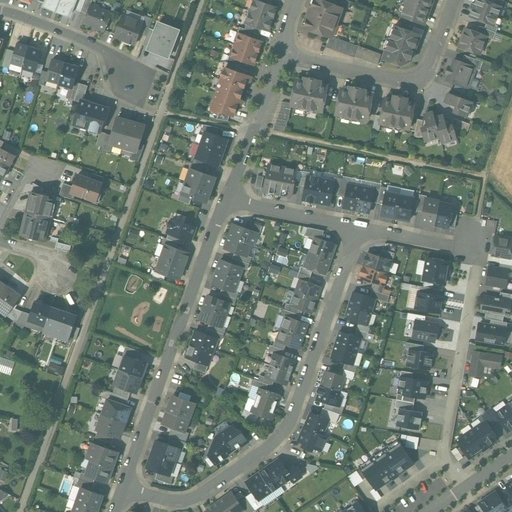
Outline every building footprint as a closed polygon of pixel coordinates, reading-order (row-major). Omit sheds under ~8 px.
[(69,16),(72,9),(75,0),(46,0),(45,4),(44,7),(69,16)] [(75,0),(72,9),(80,12),(85,0),(75,0)] [(85,0),(80,12),(87,15),(90,6),(92,0),(85,0)] [(253,0),(249,12),(272,20),(273,17),(274,18),(276,11),(275,11),(276,8),(270,6),(255,1),(253,0)] [(330,37),(331,37),(341,10),(313,0),(312,0),(303,28),(330,37)] [(343,0),(341,0),(340,5),(351,9),(353,3),(343,0)] [(406,0),(400,16),(424,25),(432,0),(406,0)] [(493,5),(480,0),(475,0),(474,5),(472,4),(470,10),(472,10),(469,17),(486,23),(494,26),(501,8),(501,7),(493,5)] [(501,7),(501,8),(504,9),(507,3),(497,0),(494,0),(493,5),(501,7)] [(115,2),(113,7),(119,10),(121,4),(115,2)] [(98,29),(104,31),(111,15),(99,10),(100,9),(99,7),(94,5),(92,6),(92,7),(90,6),(87,15),(84,23),(90,26),(89,27),(98,30),(98,29)] [(271,23),(272,20),(249,12),(245,24),(247,24),(261,30),(268,32),(269,29),(270,29),(272,23),(271,23)] [(142,23),(123,16),(114,38),(134,45),(139,34),(143,24),(142,23)] [(145,17),(142,23),(143,24),(139,34),(146,36),(149,29),(153,20),(145,17)] [(179,31),(158,23),(155,31),(148,48),(147,50),(168,58),(179,31)] [(484,29),(496,33),(498,27),(494,26),(486,23),(484,29)] [(261,30),(247,24),(245,30),(252,32),(259,35),(261,30)] [(411,33),(395,27),(383,59),(395,64),(395,62),(403,65),(411,62),(422,37),(411,33)] [(411,33),(422,37),(424,32),(413,27),(411,33)] [(479,27),(476,33),(486,37),(486,38),(493,40),(496,33),(484,29),(479,27)] [(252,32),(245,30),(239,28),(237,34),(239,35),(239,34),(250,38),(252,32)] [(155,31),(149,29),(146,36),(142,46),(148,48),(155,31)] [(459,47),(479,55),(486,38),(486,37),(476,33),(465,29),(459,47)] [(235,46),(258,54),(262,42),(250,38),(239,34),(239,35),(238,36),(236,36),(234,41),(236,43),(235,46)] [(354,58),(358,47),(331,37),(330,37),(326,48),(354,58)] [(14,50),(17,42),(11,40),(8,48),(14,50)] [(22,67),(28,48),(16,44),(14,52),(11,63),(22,67)] [(258,54),(235,46),(233,49),(231,50),(230,54),(231,56),(231,57),(230,58),(241,62),(253,66),(258,54)] [(358,47),(354,58),(377,66),(381,55),(358,47)] [(41,52),(28,48),(22,67),(22,69),(35,73),(41,52)] [(9,69),(11,63),(14,52),(7,50),(2,67),(9,69)] [(239,67),(241,62),(230,58),(231,57),(229,56),(227,63),(237,66),(239,67)] [(458,59),(457,62),(476,69),(480,71),(483,63),(464,56),(463,60),(458,59)] [(65,64),(52,61),(48,73),(46,81),(59,84),(65,64)] [(457,62),(454,61),(451,69),(449,68),(446,75),(448,76),(446,81),(468,89),(476,69),(457,62)] [(235,72),(237,66),(227,63),(224,62),(222,68),(224,69),(225,68),(235,72)] [(78,68),(65,64),(59,84),(58,85),(69,88),(72,89),(73,82),(78,68)] [(224,69),(221,80),(243,88),(246,82),(249,83),(251,78),(235,72),(225,68),(224,69)] [(48,73),(42,71),(38,85),(44,87),(46,81),(48,73)] [(303,81),(297,80),(295,89),(292,90),(291,97),(293,100),(292,104),(291,106),(321,112),(322,106),(325,104),(326,97),(324,95),(326,86),(319,85),(320,82),(303,78),(303,81)] [(239,100),(243,88),(221,80),(209,111),(218,114),(219,115),(220,112),(230,116),(233,117),(237,105),(241,106),(243,101),(239,100)] [(73,82),(72,89),(69,88),(66,99),(74,102),(79,84),(73,82)] [(88,87),(79,84),(74,102),(80,103),(81,100),(83,101),(88,87)] [(348,91),(342,89),(340,98),(338,99),(336,107),(338,109),(336,116),(366,122),(367,114),(370,114),(371,106),(369,104),(371,95),(365,94),(365,91),(349,88),(348,91)] [(451,89),(449,95),(464,100),(466,95),(451,89)] [(506,95),(496,92),(492,104),(502,107),(506,95)] [(455,113),(467,117),(472,103),(464,100),(449,95),(447,94),(444,102),(451,105),(455,113)] [(393,100),(385,99),(381,117),(380,124),(409,130),(414,105),(406,103),(407,99),(393,96),(393,100)] [(83,101),(81,100),(80,103),(73,127),(80,129),(81,127),(87,129),(94,105),(88,103),(88,102),(83,101)] [(292,104),(282,102),(280,114),(278,114),(277,120),(275,126),(274,126),(273,131),(284,134),(285,128),(286,128),(287,122),(288,122),(291,106),(292,104)] [(107,109),(94,105),(87,129),(100,133),(107,109)] [(227,122),(230,116),(220,112),(219,115),(218,114),(216,120),(227,122)] [(425,142),(439,138),(434,118),(433,113),(424,115),(426,120),(423,121),(421,129),(424,137),(425,142)] [(380,124),(381,117),(375,116),(372,130),(379,131),(380,124)] [(442,116),(434,118),(439,138),(441,143),(456,140),(453,132),(452,128),(450,127),(444,123),(442,116)] [(112,136),(109,145),(113,146),(122,149),(130,122),(117,118),(112,136)] [(453,119),(450,127),(452,128),(453,132),(460,130),(467,132),(470,125),(453,119)] [(421,129),(423,121),(417,120),(414,137),(419,139),(424,137),(421,129)] [(130,122),(122,149),(133,152),(136,153),(139,144),(144,126),(130,122)] [(205,132),(216,136),(219,129),(204,125),(202,132),(204,133),(205,132)] [(204,133),(200,145),(224,154),(229,141),(216,136),(205,132),(204,133)] [(106,134),(100,133),(96,146),(102,148),(106,134)] [(112,136),(106,134),(102,148),(100,151),(110,155),(113,146),(109,145),(112,136)] [(133,152),(130,160),(138,163),(144,146),(139,144),(136,153),(133,152)] [(219,167),(224,154),(200,145),(195,158),(195,159),(210,164),(219,167)] [(0,148),(0,162),(9,167),(15,156),(0,148)] [(298,148),(295,154),(301,157),(304,151),(298,148)] [(208,169),(210,164),(195,159),(195,158),(193,157),(191,163),(208,169)] [(0,162),(0,177),(3,179),(9,167),(0,162)] [(206,175),(208,169),(191,163),(188,169),(190,170),(190,169),(206,175)] [(263,193),(277,196),(283,168),(269,165),(263,193)] [(404,172),(409,177),(414,173),(409,167),(406,167),(404,172)] [(296,171),(283,168),(277,196),(291,198),(296,171)] [(190,170),(185,183),(211,192),(215,178),(206,175),(190,169),(190,170)] [(299,187),(305,188),(308,177),(309,177),(309,173),(302,172),(299,187)] [(92,174),(90,180),(102,184),(104,178),(92,174)] [(90,180),(77,175),(73,188),(71,194),(73,194),(96,202),(102,184),(90,180)] [(258,177),(255,188),(261,190),(263,178),(258,177)] [(303,201),(316,203),(321,180),(309,177),(308,177),(305,188),(303,201)] [(338,197),(342,180),(334,178),(333,182),(334,182),(331,195),(338,197)] [(451,178),(444,182),(448,189),(455,185),(451,178)] [(333,182),(321,180),(316,203),(329,206),(331,195),(334,182),(333,182)] [(338,197),(345,198),(348,185),(349,181),(342,180),(338,197)] [(206,204),(211,192),(185,183),(181,195),(191,199),(206,204)] [(33,184),(31,193),(42,195),(43,189),(33,184)] [(73,188),(63,184),(59,196),(71,200),(73,194),(71,194),(73,188)] [(343,209),(356,211),(360,188),(348,185),(345,198),(343,209)] [(377,204),(381,188),(373,186),(373,190),(371,203),(377,204)] [(373,190),(360,188),(356,211),(368,214),(371,203),(373,190)] [(383,206),(386,193),(387,189),(381,188),(377,204),(383,206)] [(31,193),(26,213),(37,215),(51,219),(55,201),(46,199),(47,197),(42,195),(31,193)] [(381,216),(395,219),(400,195),(386,193),(383,206),(381,216)] [(417,212),(420,195),(414,194),(413,198),(411,212),(416,213),(417,212)] [(189,205),(191,199),(181,195),(180,195),(178,201),(189,205)] [(413,198),(400,195),(395,219),(409,222),(411,212),(413,198)] [(417,212),(423,213),(425,199),(426,199),(427,197),(420,195),(417,212)] [(426,199),(425,199),(423,213),(420,224),(434,227),(434,226),(439,203),(439,202),(426,199)] [(453,206),(439,203),(434,226),(441,227),(442,228),(446,229),(448,228),(452,211),(453,206)] [(452,211),(448,228),(454,229),(458,212),(452,211)] [(32,237),(37,215),(26,213),(20,234),(32,237)] [(45,240),(51,219),(37,215),(32,237),(45,240)] [(196,229),(171,220),(171,222),(170,222),(168,227),(170,228),(168,234),(185,240),(191,242),(196,229)] [(246,222),(244,229),(257,234),(257,235),(259,235),(262,227),(246,222)] [(238,225),(233,224),(228,237),(251,245),(253,246),(257,235),(257,234),(244,229),(237,227),(238,225)] [(314,238),(320,240),(323,232),(307,228),(305,236),(314,239),(314,238)] [(185,240),(168,234),(166,240),(177,243),(183,246),(185,240)] [(251,245),(228,237),(224,249),(235,253),(246,257),(247,257),(251,245)] [(308,255),(330,263),(336,246),(320,240),(314,238),(314,239),(308,255)] [(511,253),(511,240),(494,238),(491,256),(511,259),(511,253)] [(175,249),(177,243),(166,240),(164,239),(162,244),(165,246),(175,249)] [(57,243),(55,249),(69,253),(70,247),(57,243)] [(165,246),(160,259),(184,267),(189,254),(175,249),(165,246)] [(380,258),(391,261),(391,262),(392,262),(395,254),(382,250),(380,258)] [(235,253),(233,259),(249,264),(251,258),(247,257),(246,257),(235,253)] [(380,258),(367,254),(363,266),(387,274),(391,262),(391,261),(380,258)] [(312,272),(325,276),(330,263),(308,255),(304,269),(312,272)] [(179,280),(184,267),(160,259),(155,272),(166,275),(179,280)] [(233,259),(231,264),(243,269),(242,269),(247,271),(249,264),(233,259)] [(427,259),(423,281),(425,281),(443,284),(445,285),(449,262),(427,259)] [(220,261),(216,273),(238,281),(242,269),(243,269),(231,264),(220,261)] [(387,274),(363,266),(359,279),(373,283),(383,286),(384,286),(387,274)] [(310,277),(312,272),(304,269),(301,268),(299,273),(310,277)] [(499,270),(489,268),(486,285),(506,288),(508,272),(499,270)] [(164,281),(166,275),(155,272),(152,271),(150,276),(164,281)] [(234,292),(238,281),(216,273),(211,285),(222,289),(234,293),(234,292)] [(308,283),(310,277),(299,273),(297,279),(300,280),(308,283)] [(295,293),(316,301),(321,287),(308,283),(300,280),(295,293)] [(425,281),(423,288),(439,290),(441,291),(443,284),(425,281)] [(383,286),(373,283),(371,291),(372,291),(382,294),(384,286),(383,286)] [(21,297),(6,287),(0,295),(0,311),(7,317),(13,308),(21,297)] [(421,287),(420,291),(420,294),(438,297),(439,290),(423,288),(421,287)] [(220,294),(236,300),(238,294),(234,292),(234,293),(222,289),(220,294)] [(406,308),(415,309),(418,293),(420,294),(420,291),(409,289),(406,308)] [(372,291),(370,298),(375,300),(387,303),(389,296),(382,294),(372,291)] [(316,301),(295,293),(290,306),(303,311),(312,314),(316,301)] [(353,293),(349,306),(371,313),(375,300),(370,298),(353,293)] [(420,294),(418,293),(415,309),(440,314),(443,298),(438,297),(420,294)] [(511,294),(500,293),(499,299),(511,301),(511,295),(511,294)] [(220,294),(218,300),(230,304),(230,305),(234,306),(236,300),(220,294)] [(207,296),(203,308),(226,316),(230,305),(230,304),(218,300),(207,296)] [(499,299),(484,296),(481,312),(486,313),(504,317),(508,317),(511,301),(499,299)] [(29,321),(45,327),(52,308),(35,302),(31,315),(29,321)] [(301,316),(303,311),(290,306),(286,304),(284,310),(301,316)] [(349,306),(345,319),(358,324),(367,326),(371,313),(349,306)] [(16,323),(22,312),(13,308),(7,317),(16,323)] [(44,330),(69,339),(73,327),(77,317),(52,308),(45,327),(44,330)] [(222,328),(226,316),(203,308),(199,320),(209,324),(222,328)] [(299,322),(301,316),(284,310),(281,317),(285,318),(285,317),(299,322)] [(31,315),(22,312),(16,323),(27,327),(29,321),(31,315)] [(491,320),(503,322),(504,317),(486,313),(485,319),(491,320)] [(415,322),(424,323),(425,317),(407,314),(406,320),(415,322)] [(285,318),(281,329),(303,337),(308,325),(299,322),(285,317),(285,318)] [(489,326),(506,329),(507,323),(503,322),(491,320),(489,326)] [(415,322),(412,338),(435,342),(438,326),(424,323),(415,322)] [(207,330),(223,335),(226,329),(222,328),(209,324),(207,330)] [(367,326),(358,324),(356,330),(368,334),(370,327),(367,326)] [(489,326),(479,324),(476,340),(503,345),(506,329),(489,326)] [(73,327),(69,339),(75,341),(80,329),(73,327)] [(299,350),(303,337),(281,329),(276,342),(286,345),(299,350)] [(207,330),(205,335),(218,340),(217,340),(221,341),(223,335),(207,330)] [(368,334),(356,330),(354,337),(361,339),(366,341),(368,334)] [(195,332),(191,344),(213,352),(217,340),(218,340),(205,335),(195,332)] [(354,337),(339,332),(335,346),(357,352),(361,339),(354,337)] [(284,351),(286,345),(276,342),(275,341),(273,347),(284,351)] [(208,366),(213,352),(191,344),(186,358),(195,361),(208,366)] [(282,356),(284,351),(273,347),(270,346),(268,351),(274,354),(282,356)] [(335,346),(331,359),(347,364),(353,366),(353,365),(357,352),(335,346)] [(125,357),(125,356),(136,360),(139,352),(126,347),(123,356),(125,357)] [(438,351),(409,347),(405,368),(434,373),(438,351)] [(474,352),(469,375),(481,378),(483,366),(499,369),(501,357),(474,352)] [(274,354),(270,366),(291,373),(295,361),(282,356),(274,354)] [(125,357),(120,371),(141,378),(147,364),(136,360),(125,356),(125,357)] [(205,374),(208,366),(195,361),(192,369),(205,374)] [(66,368),(51,363),(48,373),(62,378),(66,368)] [(353,366),(347,364),(345,371),(355,374),(357,367),(353,365),(353,366)] [(286,385),(291,373),(270,366),(265,378),(274,381),(286,385)] [(141,378),(120,371),(114,386),(116,386),(131,392),(136,394),(141,378)] [(340,391),(344,377),(325,372),(321,386),(340,391)] [(401,372),(400,378),(412,380),(413,374),(401,372)] [(272,387),(274,381),(265,378),(260,376),(258,382),(268,385),(272,387)] [(412,380),(400,378),(397,395),(415,398),(425,400),(428,383),(412,380)] [(259,389),(266,391),(268,385),(258,382),(252,380),(250,386),(259,389)] [(128,399),(131,392),(116,386),(113,394),(128,399)] [(340,391),(321,386),(316,400),(326,403),(339,407),(342,398),(338,397),(340,391)] [(259,389),(255,401),(276,408),(280,396),(266,391),(259,389)] [(125,407),(128,399),(113,394),(111,393),(108,401),(125,407)] [(396,400),(414,404),(415,398),(397,395),(396,400)] [(172,396),(166,412),(189,420),(195,404),(172,396)] [(107,400),(102,415),(124,423),(130,408),(125,407),(108,401),(107,400)] [(395,409),(399,409),(412,412),(414,404),(396,400),(395,409)] [(271,420),(276,408),(255,401),(251,413),(258,416),(271,420)] [(326,403),(324,409),(340,415),(341,415),(343,408),(339,407),(326,403)] [(508,432),(511,429),(511,414),(506,406),(495,415),(500,421),(508,432)] [(323,409),(319,417),(328,421),(328,422),(335,425),(340,415),(324,409),(323,409)] [(412,412),(399,409),(396,427),(419,431),(422,413),(412,412)] [(256,423),(258,416),(251,413),(243,410),(241,416),(245,417),(244,419),(256,423)] [(495,415),(492,410),(487,413),(495,424),(500,421),(495,415)] [(185,432),(189,420),(166,412),(162,424),(172,428),(185,432)] [(487,413),(482,417),(485,421),(492,431),(497,427),(487,413)] [(311,414),(304,428),(322,435),(328,422),(328,421),(319,417),(311,414)] [(119,438),(124,423),(102,415),(96,430),(98,431),(114,437),(119,438)] [(485,421),(474,429),(486,447),(498,439),(485,421)] [(230,427),(219,435),(232,454),(247,443),(240,433),(230,427)] [(170,437),(185,443),(188,434),(185,432),(172,428),(168,437),(170,437)] [(326,437),(322,435),(304,428),(298,442),(303,444),(302,446),(302,448),(310,452),(312,451),(313,449),(320,451),(326,437)] [(469,459),(486,447),(474,429),(458,440),(458,443),(469,459)] [(98,431),(95,439),(106,443),(111,444),(114,437),(98,431)] [(215,466),(232,454),(219,435),(216,438),(208,456),(215,466)] [(407,436),(406,447),(418,448),(419,437),(407,436)] [(167,445),(179,450),(182,451),(185,443),(170,437),(167,445)] [(95,439),(92,444),(104,448),(106,443),(95,439)] [(359,467),(375,490),(413,464),(397,441),(359,467)] [(156,442),(151,455),(174,463),(179,450),(167,445),(156,442)] [(90,460),(113,468),(118,453),(104,448),(92,444),(91,450),(89,450),(86,459),(90,460)] [(169,476),(174,463),(151,455),(147,468),(158,472),(169,476)] [(259,474),(272,492),(289,479),(293,484),(302,478),(292,463),(285,468),(279,459),(259,474)] [(113,468),(90,460),(85,475),(85,476),(95,479),(107,483),(113,468)] [(348,476),(355,486),(363,480),(357,471),(348,476)] [(173,477),(169,476),(158,472),(155,480),(170,485),(173,477)] [(81,474),(79,480),(93,485),(95,479),(85,476),(85,475),(81,474)] [(259,500),(272,492),(259,474),(246,483),(253,493),(259,501),(259,500)] [(81,488),(92,493),(95,485),(93,485),(79,480),(76,488),(80,489),(81,488)] [(76,502),(98,510),(103,496),(92,493),(81,488),(80,489),(76,502)] [(505,496),(511,505),(511,494),(508,489),(502,493),(505,496)] [(0,501),(8,495),(0,490),(0,501)] [(231,493),(218,502),(225,511),(242,511),(243,511),(244,511),(237,501),(231,493)] [(246,498),(255,511),(263,505),(259,500),(259,501),(253,493),(246,498)] [(480,504),(484,511),(505,511),(507,511),(508,510),(500,500),(497,495),(489,500),(488,499),(480,504)] [(244,496),(237,501),(244,511),(243,511),(253,511),(255,511),(246,498),(244,496)] [(511,511),(511,505),(505,496),(500,500),(508,510),(507,511),(511,511)] [(97,511),(98,510),(76,502),(72,511),(97,511)] [(225,511),(218,502),(207,510),(207,511),(225,511)] [(357,503),(344,511),(363,511),(357,503)]
